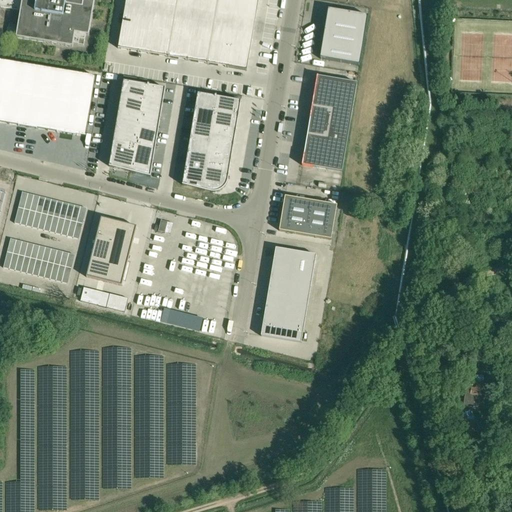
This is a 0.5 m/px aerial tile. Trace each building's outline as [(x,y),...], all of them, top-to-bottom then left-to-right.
[(1,0),(0,6),(1,6),(1,7),(20,10),(20,9),(21,9),(17,37),(17,38),(73,47),(74,44),(84,46),(86,35),(89,36),(89,35),(95,0),(1,0)] [(126,0),(125,9),(155,14),(157,0),(126,0)] [(157,0),(155,14),(175,18),(177,0),(157,0)] [(177,0),(175,18),(195,21),(198,0),(177,0)] [(198,0),(195,21),(214,24),(218,0),(198,0)] [(218,0),(214,24),(224,26),(228,0),(218,0)] [(228,0),(224,26),(234,28),(236,18),(237,8),(238,0),(228,0)] [(250,0),(238,0),(237,8),(257,11),(259,2),(250,0)] [(237,8),(236,18),(256,21),(257,11),(237,8)] [(125,9),(122,29),(132,31),(142,32),(152,34),(155,14),(125,9)] [(368,17),(328,10),(320,59),(360,66),(368,17)] [(152,34),(148,54),(168,57),(175,18),(155,14),(152,34)] [(175,18),(168,57),(188,61),(195,21),(175,18)] [(236,18),(234,28),(254,31),(256,21),(236,18)] [(195,21),(188,61),(208,64),(214,24),(195,21)] [(214,24),(208,64),(227,67),(229,57),(231,47),(232,38),(234,28),(224,26),(214,24)] [(16,29),(8,28),(6,35),(14,37),(16,29)] [(234,28),(232,38),(252,41),(254,31),(234,28)] [(122,29),(119,49),(129,51),(132,31),(122,29)] [(132,31),(129,51),(139,52),(142,32),(132,31)] [(142,32),(139,52),(148,54),(152,34),(142,32)] [(232,38),(231,47),(251,51),(252,41),(232,38)] [(231,47),(229,57),(249,61),(251,51),(231,47)] [(229,57),(227,67),(247,71),(249,61),(229,57)] [(0,61),(0,122),(86,137),(96,77),(0,61)] [(302,166),(342,172),(357,83),(317,76),(302,166)] [(124,82),(122,97),(145,101),(148,86),(124,82)] [(148,86),(145,101),(163,104),(166,89),(148,86)] [(198,95),(196,110),(215,113),(217,98),(198,95)] [(122,97),(119,112),(143,116),(145,101),(122,97)] [(217,98),(215,113),(239,117),(241,102),(217,98)] [(145,101),(143,116),(161,119),(163,104),(145,101)] [(196,110),(193,124),(212,128),(215,113),(196,110)] [(119,112),(117,127),(140,131),(143,116),(119,112)] [(215,113),(212,128),(236,132),(239,117),(215,113)] [(143,116),(140,131),(158,134),(161,119),(143,116)] [(193,124),(191,139),(210,143),(212,128),(193,124)] [(117,127),(114,141),(138,145),(140,131),(117,127)] [(212,128),(210,143),(234,147),(236,132),(212,128)] [(140,131),(138,145),(156,149),(158,134),(140,131)] [(191,139),(188,154),(207,157),(210,143),(191,139)] [(114,141),(110,167),(133,173),(138,145),(114,141)] [(210,143),(207,157),(231,161),(234,147),(210,143)] [(138,145),(133,173),(151,177),(156,149),(138,145)] [(188,154),(186,169),(205,172),(207,157),(188,154)] [(205,172),(202,190),(205,191),(212,193),(213,193),(214,193),(216,193),(217,193),(219,192),(220,192),(222,191),(223,190),(224,189),(225,188),(226,187),(227,185),(227,184),(228,183),(228,181),(231,161),(207,157),(205,172)] [(186,169),(183,186),(202,190),(205,172),(186,169)] [(23,193),(15,224),(79,240),(87,209),(23,193)] [(331,240),(337,206),(285,197),(279,232),(331,240)] [(102,219),(87,278),(123,287),(124,281),(127,282),(131,264),(129,263),(137,228),(102,219)] [(165,234),(168,222),(161,221),(158,232),(165,234)] [(75,256),(11,240),(4,269),(68,285),(75,256)] [(261,337),(301,344),(316,257),(276,250),(261,337)] [(99,307),(102,293),(84,288),(80,302),(99,307)] [(128,299),(110,295),(107,309),(125,313),(128,299)] [(476,388),(466,387),(464,406),(473,408),(474,402),(484,404),(487,387),(476,386),(476,388)] [(480,428),(471,410),(453,420),(458,429),(455,430),(460,438),(480,428)]
